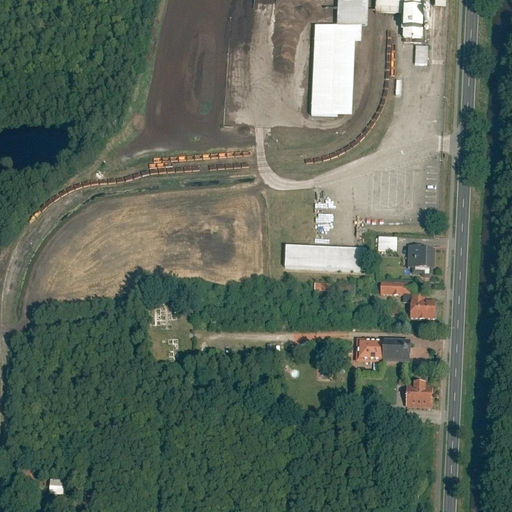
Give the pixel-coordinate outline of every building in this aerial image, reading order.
[(337,0),(337,27),(364,28),(369,28),(370,12),(370,0),(337,0)] [(370,0),(370,12),(403,14),(402,29),(427,31),(428,0),(370,0)] [(364,28),(317,26),(313,115),(353,117),(356,43),(363,43),(364,28)] [(416,47),(416,66),(429,66),(429,47),(416,47)] [(275,109),(272,83),(266,83),(269,110),(275,109)] [(396,239),(379,239),(379,253),(396,253),(396,239)] [(433,270),(434,252),(423,252),(423,249),(409,248),(409,270),(415,270),(415,277),(431,278),(432,270),(433,270)] [(366,253),(287,249),(286,271),(365,274),(366,253)] [(335,292),(335,284),(315,284),(315,292),(335,292)] [(337,296),(356,294),(355,284),(336,285),(337,296)] [(413,284),(382,284),(381,295),(413,295),(413,284)] [(414,303),(412,303),(411,321),(435,322),(436,304),(424,304),(425,296),(415,295),(414,303)] [(410,345),(360,342),(359,363),(409,365),(410,345)] [(415,390),(409,390),(408,408),(432,409),(433,390),(427,390),(427,387),(415,386),(415,390)] [(51,482),(50,496),(67,496),(67,483),(51,482)]
